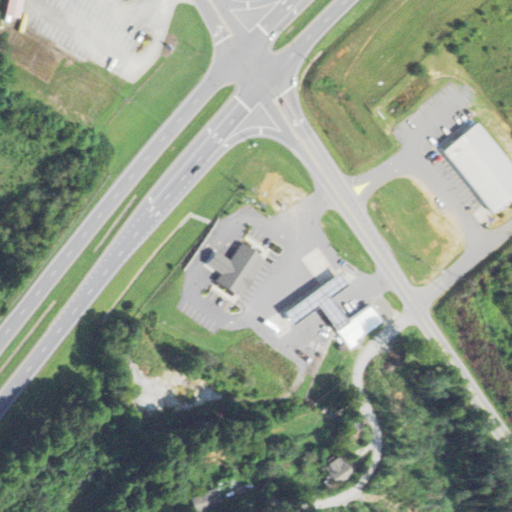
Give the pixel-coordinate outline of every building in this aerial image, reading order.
[(22,1),(15,0),(7,0),(5,17),(20,19),(22,1)] [(438,147),(490,213),(511,195),(511,166),(474,119),(438,147)] [(215,284),(242,299),(265,258),(240,243),(230,261),(214,252),(206,266),(220,274),(215,284)] [(332,328),(314,304),(289,321),(282,310),(334,273),(343,285),(327,296),(344,320),(332,328)] [(367,303),(344,320),(332,328),(346,349),(356,342),(352,337),(378,318),(367,303)] [(335,487),(352,477),(341,458),(324,467),(335,487)]
